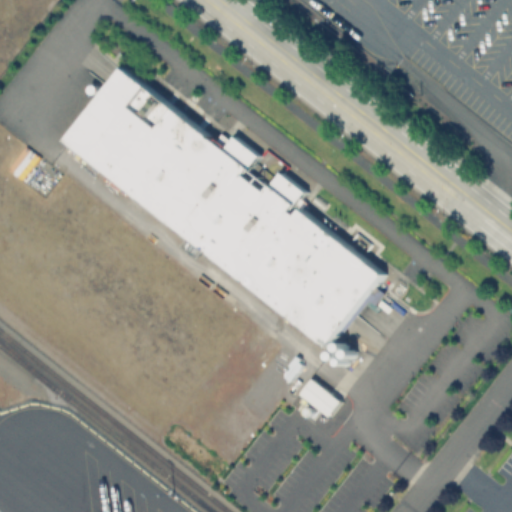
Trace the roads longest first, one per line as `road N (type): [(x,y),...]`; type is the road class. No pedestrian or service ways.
road 1 (primary): [(211,0),(511,236)]
road 2 (residential): [(406,511),(511,377)]
